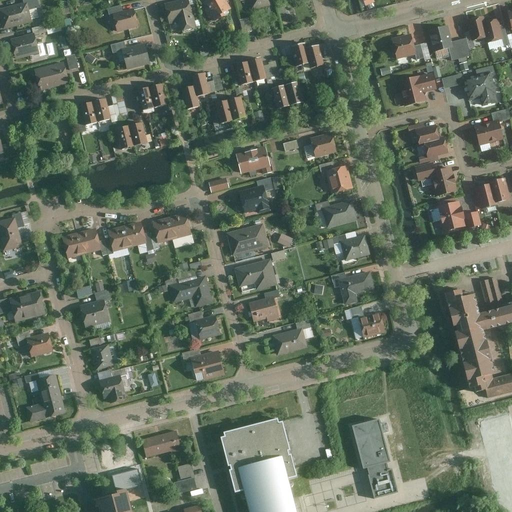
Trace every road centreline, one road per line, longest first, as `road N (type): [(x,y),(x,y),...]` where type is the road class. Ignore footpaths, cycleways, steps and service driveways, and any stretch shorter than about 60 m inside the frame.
road 1 (residential): [(248,386),(199,195),(130,214),(85,210),(42,221),(55,275)]
road 2 (residential): [(359,130),(410,342),(248,386)]
road 3 (residential): [(359,130),(448,109),(467,175),(511,164)]
road 4 (residential): [(332,28),(166,74)]
road 5 (residential): [(248,386),(90,429)]
road 6 (residential): [(166,74),(13,114)]
road 7 (residential): [(55,275),(90,429)]
